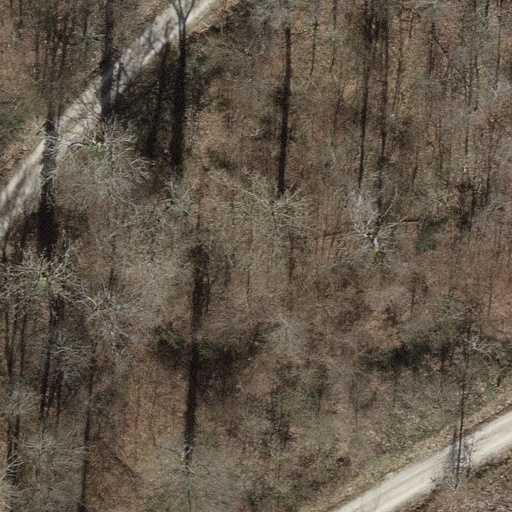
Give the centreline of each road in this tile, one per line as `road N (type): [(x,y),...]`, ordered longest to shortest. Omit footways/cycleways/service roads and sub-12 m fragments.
road 1 (track): [(0,216),(106,88),(197,0)]
road 2 (track): [(354,511),(511,419)]
